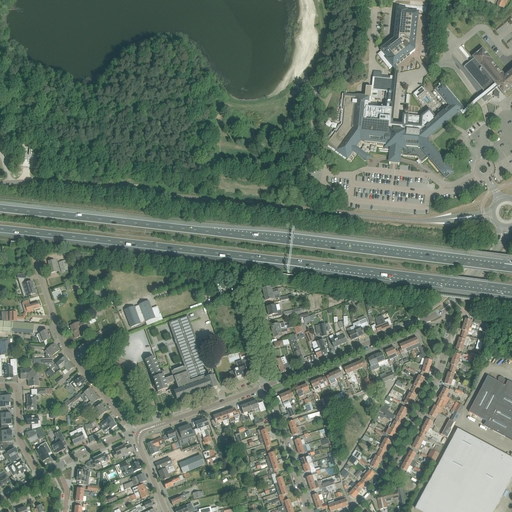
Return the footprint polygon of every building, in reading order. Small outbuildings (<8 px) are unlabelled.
[(504,9),(508,0),(507,0),(499,0),(497,6),(504,9)] [(414,48),(417,14),(405,13),(405,9),(408,9),(407,11),(417,12),(417,11),(421,11),(421,10),(409,9),(410,7),(399,6),(399,11),(395,42),(394,41),(384,49),(383,48),(380,51),(381,52),(378,55),(389,69),(391,68),(392,67),(394,66),(409,53),(410,55),(415,50),(415,48),(414,48)] [(487,95),(487,96),(494,90),(495,92),(495,93),(499,93),(499,92),(496,89),(499,86),(502,89),(500,90),(503,94),(507,91),(506,89),(509,87),(510,88),(511,86),(511,69),(505,75),(503,76),(490,60),(492,59),(489,55),(487,57),(484,53),(486,52),(483,48),(479,51),(481,53),(478,56),(476,54),(472,57),(474,59),(464,67),(485,93),(487,95)] [(327,143),(353,162),(364,147),(403,150),(402,156),(417,157),(419,159),(417,161),(420,164),(426,160),(428,157),(430,156),(447,177),(446,178),(446,179),(454,172),(453,173),(427,141),(428,141),(428,137),(456,114),(460,111),(463,115),(480,100),(487,95),(485,93),(478,98),(464,110),(462,109),(463,108),(442,83),(435,89),(451,108),(448,110),(446,109),(436,117),(427,107),(422,111),(424,114),(421,116),(403,114),(402,123),(393,122),(389,122),(391,109),(393,109),(396,80),(396,77),(394,77),(390,77),(390,79),(373,78),(372,87),(366,87),(365,97),(357,96),(344,95),(342,109),(344,109),(342,124),(336,133),(335,132),(329,139),(327,143)] [(422,87),(415,93),(418,97),(425,91),(422,87)] [(319,89),(316,96),(322,98),(325,92),(319,89)] [(371,159),(356,147),(352,152),(367,164),(371,159)] [(400,163),(402,149),(390,148),(389,161),(388,164),(390,164),(398,165),(400,165),(400,163)] [(50,271),(50,273),(57,272),(55,260),(48,262),(50,270),(49,270),(49,271),(50,271)] [(59,262),(61,272),(69,270),(66,260),(59,262)] [(31,281),(26,283),(22,284),(26,296),(35,294),(31,281)] [(271,287),(263,289),(263,290),(263,292),(264,292),(264,295),(279,292),(278,289),(272,290),(271,287)] [(60,289),(51,291),(53,299),(61,297),(60,289)] [(279,292),(264,295),(265,298),(264,298),(265,301),(266,300),(266,301),(274,299),(273,296),(279,294),(279,292)] [(22,304),(25,312),(27,314),(30,313),(29,311),(40,308),(38,302),(29,305),(28,300),(23,302),(22,304)] [(154,316),(151,309),(149,301),(139,305),(134,307),(134,306),(124,310),(131,328),(141,324),(140,323),(145,321),(145,322),(147,326),(163,320),(160,314),(154,316)] [(267,307),(269,316),(273,315),(274,318),(283,315),(282,310),(277,311),(276,305),(267,307)] [(301,313),(300,309),(284,312),(285,318),(294,316),(293,315),(301,313)] [(6,312),(7,322),(17,323),(17,312),(6,312)] [(376,327),(378,332),(390,328),(389,325),(391,324),(389,319),(385,321),(384,318),(384,319),(382,315),(375,318),(376,321),(378,327),(376,327)] [(188,316),(169,323),(179,352),(198,346),(188,316)] [(359,329),(355,331),(358,338),(365,335),(362,328),(368,325),(366,319),(359,322),(360,324),(357,325),(359,329)] [(466,319),(464,326),(470,328),(472,321),(466,319)] [(17,323),(7,322),(0,321),(0,331),(33,334),(34,324),(17,323)] [(80,322),(75,324),(70,326),(72,330),(73,330),(74,333),(73,334),(76,339),(78,337),(79,338),(85,335),(83,330),(87,328),(84,321),(80,323),(80,322)] [(272,329),(273,332),(287,329),(286,326),(281,327),(280,324),(271,326),(272,327),(271,327),(271,329),(272,329)] [(358,338),(355,331),(352,332),(350,328),(347,329),(352,340),(358,338)] [(287,329),(273,332),(273,335),(273,338),(274,337),(274,338),(279,337),(283,336),(282,335),(282,333),(285,332),(287,332),(288,332),(287,329)] [(37,335),(38,338),(40,343),(50,339),(49,336),(50,336),(49,335),(47,331),(37,335)] [(341,337),(338,338),(341,345),(347,342),(345,338),(343,331),(340,333),(341,337)] [(309,332),(304,334),(308,343),(313,341),(309,332)] [(341,345),(338,338),(335,340),(333,335),(330,337),(332,343),(334,348),(341,345)] [(293,347),(295,352),(300,365),(305,363),(303,356),(303,357),(300,350),(298,351),(292,338),(290,339),(292,345),(293,347)] [(417,338),(413,340),(416,348),(418,347),(419,348),(421,347),(419,343),(417,338)] [(0,340),(0,344),(1,355),(11,354),(10,339),(0,340)] [(317,342),(317,344),(318,346),(320,349),(322,356),(327,354),(325,347),(326,346),(323,340),(317,342)] [(88,347),(86,344),(79,349),(84,357),(91,352),(100,346),(96,341),(88,347)] [(464,345),(458,343),(456,349),(461,351),(462,351),(464,345)] [(44,352),(47,355),(46,356),(46,359),(54,358),(53,357),(53,356),(55,354),(59,351),(59,350),(58,347),(57,348),(55,344),(47,350),(44,352)] [(320,349),(318,346),(317,344),(313,346),(315,351),(318,358),(322,356),(320,349)] [(184,367),(178,369),(181,378),(187,375),(190,381),(205,376),(203,370),(207,369),(198,346),(179,352),(184,367)] [(394,347),(390,349),(393,358),(394,358),(397,356),(396,356),(400,354),(398,350),(396,351),(394,347)] [(393,358),(390,349),(385,351),(388,357),(389,360),(390,359),(390,361),(394,360),(394,358),(393,358)] [(247,356),(248,355),(246,351),(240,353),(240,354),(241,353),(244,359),(244,360),(243,361),(244,365),(238,367),(239,369),(234,370),(235,371),(231,372),(231,373),(232,378),(233,378),(237,377),(237,378),(249,373),(250,374),(254,372),(251,362),(252,362),(250,357),(247,358),(247,356)] [(379,354),(375,356),(378,364),(379,366),(384,364),(385,366),(389,364),(387,360),(385,361),(384,357),(382,353),(380,355),(379,354)] [(455,353),(452,360),(459,362),(461,356),(459,355),(455,353)] [(378,364),(375,356),(371,357),(371,358),(368,359),(369,363),(371,367),(370,367),(371,372),(375,370),(373,366),(378,364)] [(60,370),(64,367),(69,362),(65,357),(59,361),(56,364),(60,370)] [(153,379),(163,375),(165,374),(166,373),(165,372),(164,371),(160,372),(153,357),(145,360),(152,378),(153,379)] [(281,374),(286,371),(291,369),(290,369),(289,364),(287,364),(284,365),(282,362),(281,358),(276,361),(281,373),(281,374)] [(422,359),(421,364),(423,365),(424,365),(424,366),(430,368),(432,361),(428,360),(426,359),(426,360),(424,359),(422,359)] [(13,375),(17,375),(16,360),(10,360),(11,367),(5,367),(5,379),(7,379),(10,379),(11,378),(13,378),(11,378),(11,375),(12,375),(12,376),(13,376),(13,375)] [(459,362),(452,360),(451,365),(452,365),(451,368),(456,370),(457,367),(459,362)] [(361,361),(356,364),(358,370),(364,367),(363,367),(367,365),(365,361),(362,362),(361,361)] [(64,367),(66,370),(63,372),(65,375),(68,372),(73,368),(69,362),(64,367)] [(353,372),(350,366),(344,368),(347,375),(350,373),(352,378),(351,378),(351,379),(352,382),(352,381),(353,383),(354,382),(355,385),(358,384),(356,379),(355,376),(353,372)] [(430,368),(424,366),(422,372),(428,374),(430,368)] [(29,381),(29,387),(38,386),(38,376),(30,369),(20,370),(20,379),(26,379),(27,378),(29,380),(29,381)] [(46,373),(50,378),(55,374),(51,369),(46,373)] [(173,391),(176,400),(208,389),(208,390),(217,387),(213,375),(209,376),(207,369),(203,370),(205,376),(190,381),(187,375),(181,378),(178,369),(171,371),(172,376),(164,379),(166,385),(175,381),(178,390),(173,391)] [(340,370),(334,373),(337,379),(343,376),(340,370)] [(448,373),(447,377),(453,379),(455,375),(454,375),(455,371),(450,370),(449,373),(448,373)] [(327,377),(329,382),(330,384),(331,385),(338,382),(337,379),(334,373),(329,375),(330,376),(327,377)] [(167,389),(166,385),(164,379),(163,375),(153,379),(157,392),(158,394),(159,395),(161,394),(162,393),(161,391),(167,389)] [(420,375),(416,382),(422,385),(425,378),(420,375)] [(488,376),(469,412),(487,422),(484,426),(511,440),(511,383),(505,380),(505,379),(500,377),(499,377),(498,380),(498,381),(499,381),(498,382),(488,376)] [(453,379),(447,377),(445,384),(451,386),(453,379)] [(70,384),(73,389),(76,392),(83,387),(82,386),(85,384),(83,381),(83,380),(82,378),(81,379),(80,378),(78,380),(74,382),(73,381),(70,384)] [(322,378),(317,380),(320,388),(321,389),(320,389),(321,389),(326,387),(325,386),(328,384),(325,378),(322,379),(322,378)] [(320,388),(317,380),(311,383),(315,392),(315,391),(320,388)] [(365,384),(366,386),(368,389),(376,386),(373,380),(365,384)] [(407,387),(397,381),(395,384),(400,387),(405,389),(406,389),(409,390),(410,388),(407,387)] [(351,391),(353,395),(356,393),(353,384),(350,385),(349,382),(347,384),(348,387),(350,386),(351,391)] [(422,385),(416,382),(414,386),(413,389),(417,391),(419,388),(419,389),(422,385)] [(307,384),(301,387),(304,393),(305,395),(311,393),(309,389),(307,384)] [(304,393),(301,387),(295,389),(300,400),(306,398),(305,395),(304,393)] [(88,399),(94,394),(95,393),(93,390),(92,391),(90,388),(81,396),(83,398),(86,396),(88,399)] [(444,388),(441,394),(449,398),(451,395),(449,393),(450,391),(444,388)] [(410,393),(408,397),(413,400),(416,396),(415,395),(416,392),(412,390),(410,393)] [(292,391),(286,393),(289,400),(294,397),(292,391)] [(0,393),(0,396),(0,402),(10,402),(10,396),(6,396),(6,393),(0,393)] [(289,400),(286,393),(280,396),(283,402),(285,407),(285,406),(288,407),(289,410),(292,408),(291,406),(289,400)] [(99,399),(94,394),(88,399),(90,402),(88,404),(90,407),(93,404),(99,399)] [(449,398),(441,394),(439,398),(439,399),(438,402),(442,404),(444,401),(448,403),(450,399),(449,398)] [(27,409),(28,409),(28,410),(36,410),(36,396),(27,396),(27,405),(27,409)] [(408,397),(405,396),(403,399),(404,400),(403,403),(410,406),(413,400),(408,397)] [(72,403),(70,401),(68,399),(64,402),(65,404),(63,405),(65,408),(72,403)] [(256,401),(248,404),(251,413),(254,412),(254,410),(259,408),(260,411),(265,410),(263,402),(257,404),(256,401)] [(0,410),(1,411),(7,411),(7,408),(11,408),(10,402),(0,402),(0,410)] [(435,405),(432,410),(441,414),(441,415),(444,410),(440,408),(442,405),(437,403),(436,406),(435,405)] [(458,403),(455,411),(460,414),(464,406),(458,403)] [(96,414),(98,417),(100,416),(107,411),(105,409),(106,408),(105,407),(105,408),(102,404),(98,407),(95,408),(98,412),(96,414)] [(251,413),(248,404),(240,406),(240,407),(241,410),(241,409),(243,414),(247,412),(248,414),(251,413)] [(388,406),(384,404),(379,411),(382,413),(384,410),(386,411),(388,406)] [(401,410),(399,412),(399,413),(405,416),(408,410),(401,406),(399,409),(401,410)] [(293,410),(292,408),(289,410),(287,411),(289,414),(289,415),(290,416),(290,417),(290,418),(293,416),(294,416),(295,415),(293,410)] [(226,411),(229,419),(230,423),(239,420),(238,417),(239,417),(239,416),(237,411),(234,412),(233,409),(226,411)] [(441,414),(432,410),(429,416),(435,419),(436,416),(439,418),(441,414)] [(7,413),(7,411),(1,411),(1,413),(0,412),(0,419),(1,420),(11,419),(11,413),(7,413)] [(226,411),(220,414),(222,421),(224,425),(228,424),(226,420),(229,419),(226,411)] [(399,413),(399,412),(397,411),(394,416),(397,417),(396,420),(400,423),(402,420),(405,416),(399,413)] [(453,414),(450,419),(456,422),(460,414),(455,411),(453,414)] [(374,420),(375,421),(376,421),(379,417),(383,420),(384,418),(386,419),(387,417),(378,412),(374,420)] [(222,421),(220,414),(213,416),(214,420),(211,421),(213,427),(219,425),(218,423),(222,421)] [(27,425),(32,425),(32,429),(34,429),(41,427),(40,421),(38,421),(38,416),(27,417),(26,417),(26,421),(27,421),(27,425)] [(99,425),(103,429),(114,421),(110,417),(99,425)] [(1,420),(1,428),(8,428),(8,425),(11,425),(11,419),(1,420)] [(203,420),(200,421),(205,433),(206,438),(208,442),(211,441),(206,427),(208,426),(206,419),(205,419),(204,419),(203,419),(203,420)] [(427,419),(424,425),(430,429),(433,422),(427,419)] [(446,425),(445,426),(452,430),(455,422),(449,419),(446,425)] [(114,421),(103,429),(106,434),(117,425),(114,421)] [(205,433),(200,421),(198,422),(197,421),(196,422),(195,423),(197,430),(198,432),(201,431),(205,444),(208,442),(206,438),(205,433)] [(391,423),(388,428),(396,432),(400,424),(395,422),(393,425),(391,423)] [(189,425),(183,427),(188,439),(196,436),(194,430),(191,431),(189,425)] [(430,429),(424,425),(422,430),(423,430),(421,433),(426,436),(427,433),(430,434),(432,430),(430,429)] [(70,437),(72,441),(74,445),(74,444),(81,441),(82,442),(85,440),(83,436),(81,432),(82,432),(80,426),(75,428),(78,434),(70,437)] [(448,436),(452,430),(445,426),(444,428),(443,429),(441,434),(447,438),(448,436)] [(188,439),(183,427),(178,429),(180,435),(177,436),(179,442),(188,439)] [(258,431),(259,436),(267,433),(266,429),(263,430),(263,428),(263,427),(259,428),(260,431),(258,431)] [(0,431),(2,431),(2,437),(12,436),(12,431),(8,431),(8,428),(1,428),(0,428),(0,431)] [(35,430),(27,433),(28,439),(37,434),(40,440),(45,437),(40,428),(35,430)] [(396,432),(388,428),(389,428),(386,433),(383,432),(382,435),(387,438),(388,435),(393,438),(396,432)] [(511,458),(458,429),(440,462),(503,496),(511,478),(511,458)] [(63,450),(65,450),(63,447),(67,445),(60,431),(54,434),(57,439),(59,442),(53,445),(51,446),(54,451),(55,450),(57,453),(62,451),(61,450),(63,450)] [(166,433),(167,435),(164,436),(165,441),(173,438),(174,441),(177,441),(175,435),(173,431),(166,433)] [(418,437),(416,441),(421,444),(424,440),(423,440),(425,437),(420,434),(419,437),(418,437)] [(362,439),(368,442),(369,440),(375,443),(375,442),(376,442),(376,441),(370,438),(364,435),(362,439)] [(0,439),(0,443),(0,446),(9,445),(8,442),(12,442),(12,436),(2,437),(2,440),(0,439)] [(147,444),(152,455),(156,453),(159,452),(157,447),(164,443),(161,438),(147,444)] [(386,438),(382,444),(388,447),(391,441),(386,438)] [(295,441),(297,448),(306,445),(305,445),(303,440),(301,441),(300,439),(295,441)] [(443,445),(430,439),(429,441),(436,445),(437,445),(441,448),(443,445)] [(421,444),(416,441),(412,447),(418,450),(422,450),(424,446),(421,444)] [(39,455),(42,462),(50,458),(48,455),(51,453),(46,443),(39,446),(41,449),(37,451),(37,452),(36,452),(38,456),(39,455)] [(124,445),(119,447),(123,456),(131,452),(130,452),(133,450),(130,443),(130,445),(125,447),(124,445)] [(388,447),(382,444),(380,449),(379,452),(383,454),(385,451),(386,452),(388,447)] [(0,446),(0,445),(0,451),(5,451),(6,453),(3,455),(6,460),(18,453),(15,448),(9,452),(8,450),(8,449),(9,449),(9,445),(0,446)] [(306,445),(297,448),(299,455),(308,452),(306,445)] [(123,456),(119,447),(114,450),(115,452),(112,453),(112,452),(111,452),(114,457),(115,459),(118,458),(123,456)] [(431,449),(428,456),(427,458),(432,460),(435,462),(439,454),(438,453),(433,451),(433,450),(431,449)] [(265,457),(266,459),(275,456),(273,452),(270,453),(270,450),(267,451),(268,456),(265,457)] [(357,459),(358,459),(359,458),(359,457),(360,457),(360,456),(362,454),(359,452),(357,451),(356,450),(352,455),(354,456),(356,458),(357,458),(357,459)] [(410,451),(407,457),(413,460),(417,462),(420,456),(415,453),(410,451)] [(376,456),(374,460),(380,463),(382,459),(381,458),(383,455),(378,453),(377,456),(376,456)] [(103,454),(98,456),(102,465),(107,463),(106,462),(109,460),(106,454),(106,455),(104,456),(103,454)] [(179,464),(181,469),(183,474),(204,465),(200,455),(179,464)] [(425,455),(424,457),(425,458),(423,461),(429,464),(432,460),(427,458),(428,456),(425,455)] [(102,465),(98,456),(93,459),(94,461),(91,462),(90,461),(93,468),(96,466),(97,467),(102,465)] [(301,459),(303,466),(311,463),(313,463),(310,456),(306,458),(301,459)] [(357,459),(355,458),(352,456),(349,461),(353,465),(357,459)] [(407,457),(404,463),(410,466),(413,460),(407,457)] [(159,472),(162,481),(164,480),(164,481),(165,480),(169,478),(167,472),(167,470),(173,467),(169,458),(155,464),(158,470),(159,469),(160,472),(159,472)] [(380,463),(374,460),(371,466),(376,469),(380,463)] [(25,466),(23,463),(22,461),(18,464),(17,463),(16,462),(15,462),(13,463),(7,467),(13,476),(16,474),(17,475),(21,473),(22,474),(28,470),(27,470),(28,469),(26,466),(25,466)] [(138,462),(133,464),(128,466),(126,463),(119,467),(119,465),(115,467),(120,478),(141,469),(138,462)] [(493,511),(503,496),(440,462),(415,509),(421,511),(493,511)] [(311,463),(303,466),(305,473),(311,471),(314,470),(311,463)] [(404,463),(401,469),(405,471),(409,473),(412,467),(410,466),(404,463)] [(277,464),(269,467),(269,469),(273,468),(274,473),(277,472),(276,469),(279,468),(277,464)] [(78,470),(77,476),(86,477),(89,477),(90,473),(87,472),(87,471),(86,471),(87,468),(79,467),(80,468),(80,471),(78,470)] [(341,473),(343,477),(346,479),(350,474),(344,469),(341,473)] [(354,475),(358,478),(362,473),(359,470),(354,475)] [(370,471),(365,476),(370,480),(375,475),(370,471)] [(421,472),(417,479),(422,481),(426,474),(421,472)] [(277,481),(278,483),(283,481),(282,477),(279,478),(277,473),(275,474),(277,481)] [(0,485),(1,487),(10,481),(6,474),(0,477),(0,485)] [(146,481),(143,474),(131,479),(133,481),(124,485),(126,490),(146,481)] [(307,478),(309,484),(318,482),(317,482),(315,475),(307,478)] [(77,485),(88,486),(89,477),(86,477),(77,476),(76,481),(79,481),(79,485),(77,484),(77,485)] [(168,481),(163,483),(166,489),(170,487),(173,486),(172,484),(183,479),(182,476),(171,480),(168,481)] [(370,480),(365,476),(362,479),(360,482),(364,486),(366,483),(367,484),(370,480)] [(326,488),(332,485),(335,484),(334,480),(322,484),(321,480),(317,482),(318,482),(309,484),(311,491),(320,488),(320,490),(322,489),(326,488)] [(357,485),(354,489),(359,493),(362,490),(361,489),(363,486),(359,483),(357,485)] [(134,492),(135,494),(138,493),(146,490),(144,484),(137,487),(132,489),(133,492),(134,492)] [(77,488),(76,495),(83,496),(87,496),(90,496),(90,493),(84,492),(84,489),(82,489),(77,488)] [(389,494),(384,495),(386,503),(392,501),(392,500),(399,498),(398,497),(399,497),(401,505),(406,504),(402,488),(398,488),(398,489),(399,492),(398,492),(397,491),(389,493),(389,494)] [(359,493),(354,489),(349,494),(354,499),(359,493)] [(149,496),(146,490),(138,493),(135,494),(135,495),(136,497),(140,496),(142,499),(149,496)] [(286,490),(278,492),(280,499),(285,497),(284,495),(287,494),(286,490)] [(202,497),(201,494),(200,491),(192,493),(194,499),(202,497)] [(185,494),(170,500),(173,506),(187,500),(185,494)] [(101,501),(103,508),(106,506),(105,504),(109,502),(109,503),(117,500),(115,495),(107,498),(107,499),(101,501)] [(102,511),(105,511),(131,502),(137,499),(136,497),(135,495),(129,497),(112,504),(106,506),(103,508),(102,508),(102,511)] [(384,495),(377,496),(380,510),(387,508),(386,503),(384,495)] [(281,504),(282,507),(290,504),(289,500),(286,501),(285,498),(280,500),(281,504)] [(322,506),(321,504),(324,503),(323,500),(320,501),(315,503),(317,509),(322,508),(322,509),(325,508),(324,505),(322,506)] [(349,506),(347,500),(340,502),(343,508),(349,506)] [(139,511),(146,509),(153,506),(151,501),(144,504),(145,506),(142,508),(141,506),(132,511),(130,511),(139,511)] [(335,504),(334,502),(334,501),(328,503),(329,504),(325,505),(326,508),(329,507),(330,511),(337,510),(335,504)]
